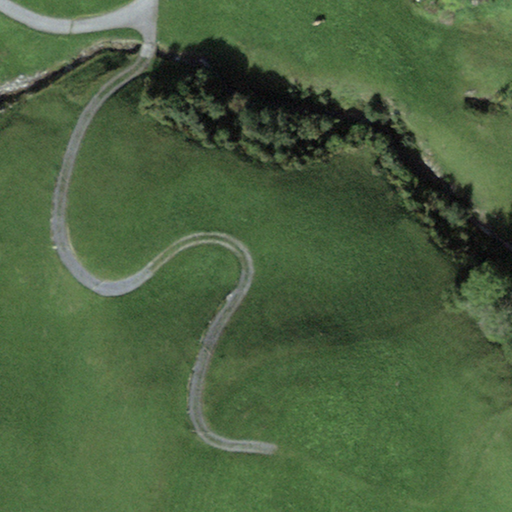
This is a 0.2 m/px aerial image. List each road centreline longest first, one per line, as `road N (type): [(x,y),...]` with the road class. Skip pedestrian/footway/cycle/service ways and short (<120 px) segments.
road 1 (track): [(140,9),(144,59),(93,105),(74,142),(59,205),(66,254),(103,288),(134,282),(202,237),(242,253),(248,273),(206,348),(194,411),(213,440),(270,449)]
road 2 (track): [(0,4),(35,23),(83,27),(148,0)]
